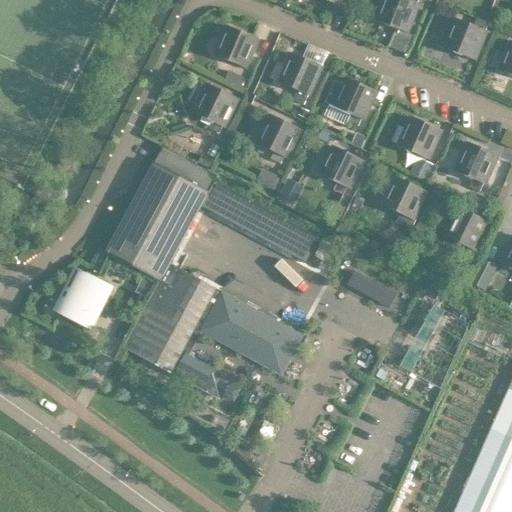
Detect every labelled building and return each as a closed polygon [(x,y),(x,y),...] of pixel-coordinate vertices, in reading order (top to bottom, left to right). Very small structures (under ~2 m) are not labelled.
[(380,0),(383,1),(376,19),(395,27),(405,31),(415,6),(423,9),(426,0),(380,0)] [(484,29),(487,21),(476,17),(473,25),(455,18),(444,47),(473,58),(484,29)] [(215,54),(243,66),(256,37),(227,25),(215,54)] [(511,40),(499,69),(511,74),(511,40)] [(278,81),(297,89),(293,97),(304,101),(307,94),(320,65),(291,52),(278,81)] [(223,80),(237,87),(242,77),(228,70),(223,80)] [(334,78),(323,101),(328,103),(349,113),(350,113),(347,120),(357,125),(360,117),(362,118),(374,90),(346,77),(343,83),(334,78)] [(211,120),(208,127),(218,132),(221,125),(222,125),(236,97),(208,83),(205,89),(196,85),(189,100),(198,104),(194,111),(211,120)] [(307,110),(299,106),(295,113),(304,117),(307,110)] [(269,157),(279,162),(283,155),(285,156),(298,128),(270,114),(257,142),(273,150),(269,157)] [(398,144),(426,157),(439,129),(411,116),(398,144)] [(320,128),(316,136),(326,141),(328,138),(332,140),(334,135),(320,128)] [(354,130),(348,142),(358,147),(364,135),(354,130)] [(468,185),(478,190),(482,182),(483,182),(496,154),(467,141),(454,170),(471,177),(468,185)] [(162,145),(105,251),(159,280),(123,347),(215,396),(218,395),(210,373),(184,359),(187,354),(200,330),(198,329),(218,293),(213,290),(215,287),(169,262),(200,205),(213,180),(216,175),(162,145)] [(332,188),(342,193),(346,186),(347,187),(361,159),(333,145),(319,173),(336,181),(332,188)] [(200,152),(196,160),(206,166),(211,158),(200,152)] [(417,156),(409,172),(424,179),(432,163),(417,156)] [(262,167),(255,180),(272,188),(278,177),(274,175),(275,174),(262,167)] [(411,217),(424,190),(396,176),(382,204),(399,212),(395,221),(410,228),(415,218),(411,217)] [(213,180),(200,205),(305,262),(318,237),(213,180)] [(294,201),(300,188),(293,185),(287,197),(294,201)] [(362,198),(354,194),(350,205),(358,208),(362,198)] [(342,206),(332,201),(326,213),(337,218),(342,206)] [(445,235),(473,249),(487,221),(459,207),(445,235)] [(511,243),(503,263),(511,267),(511,243)] [(481,256),(466,286),(484,295),(499,265),(481,256)] [(58,311),(85,326),(107,283),(79,269),(58,311)] [(353,269),(345,283),(388,306),(395,292),(353,269)] [(141,275),(134,290),(145,296),(153,281),(141,275)] [(218,293),(198,329),(200,330),(280,374),(302,334),(220,290),(218,293)] [(511,511),(511,375),(451,511),(511,511)]
